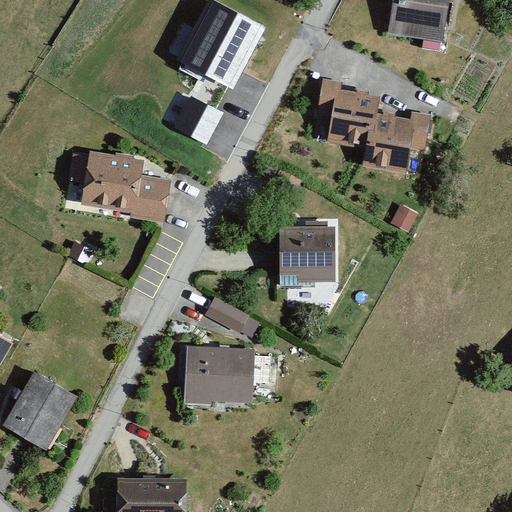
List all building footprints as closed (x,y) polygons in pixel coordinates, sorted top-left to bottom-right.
[(407,0),(406,5),(398,4),(393,38),(448,46),(455,0),(407,0)] [(264,29),(210,1),(179,59),(233,87),(264,29)] [(116,68),(99,99),(147,125),(164,94),(116,68)] [(344,89),(328,87),(325,113),(340,105),(334,151),(369,156),(367,174),(413,180),(417,150),(428,151),(431,126),(420,124),(419,134),(377,128),(380,107),(343,102),(344,89)] [(222,114),(192,98),(177,127),(207,143),(222,114)] [(163,221),(169,182),(140,177),(143,162),(92,154),(84,203),(133,211),(133,216),(163,221)] [(286,174),(280,185),(299,198),(306,187),(286,174)] [(426,219),(404,208),(394,229),(416,240),(426,219)] [(285,236),(285,292),(341,292),(341,236),(285,236)] [(0,376),(14,350),(0,342),(0,335),(4,328),(0,326),(0,311),(9,293),(0,288),(0,376)] [(251,338),(259,324),(216,300),(208,314),(251,338)] [(253,351),(190,349),(187,402),(209,403),(209,400),(251,402),(253,351)] [(53,453),(80,400),(39,378),(11,431),(53,453)] [(192,511),(194,485),(125,481),(122,511),(192,511)]
